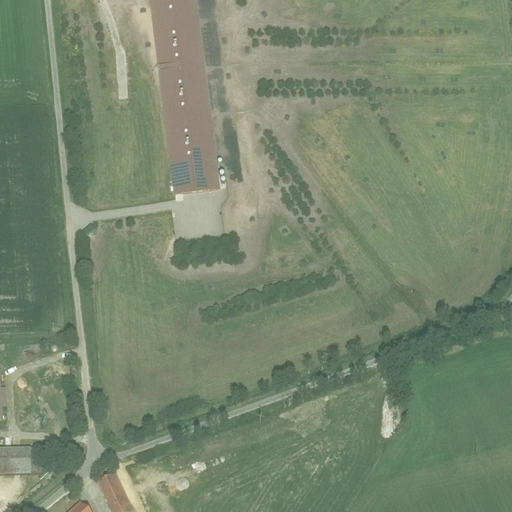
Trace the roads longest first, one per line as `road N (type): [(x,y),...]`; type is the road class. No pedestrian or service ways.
road 1 (residential): [(96,463),(45,0)]
road 2 (residential): [(493,316),(96,463)]
